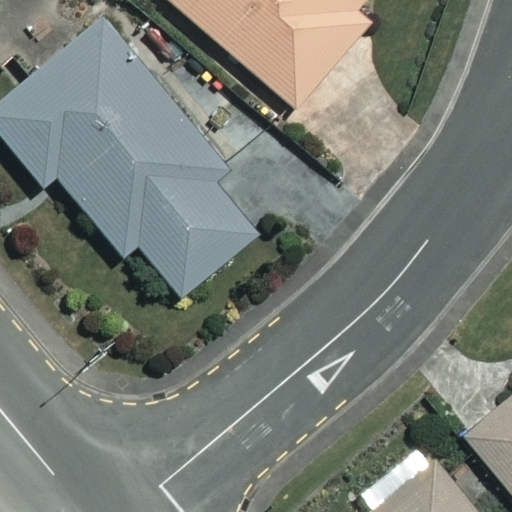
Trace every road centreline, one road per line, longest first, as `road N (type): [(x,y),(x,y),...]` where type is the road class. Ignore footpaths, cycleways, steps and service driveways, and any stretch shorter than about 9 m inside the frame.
road 1 (residential): [(127,511),(401,274),(511,108)]
road 2 (tertiary): [(0,404),(89,511)]
